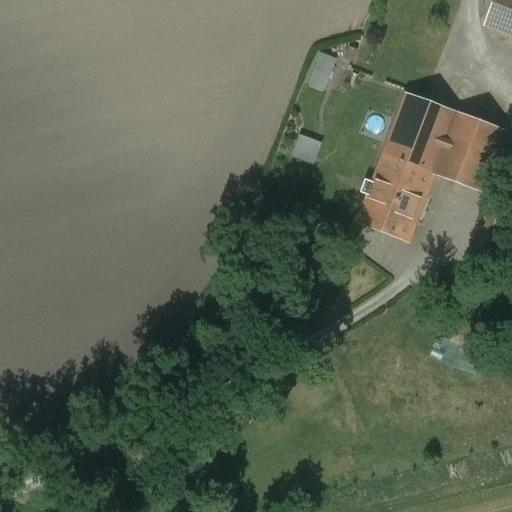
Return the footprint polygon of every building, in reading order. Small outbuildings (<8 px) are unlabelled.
[(511,0),(498,0),(492,18),(511,24),(511,0)] [(313,83),(330,89),(343,57),(326,51),(313,83)] [(511,124),(511,117),(416,82),(366,214),(420,235),(446,166),(490,183),(511,124)] [(319,170),(329,141),(304,132),(294,162),(319,170)] [(511,234),(511,208),(501,205),(487,242),(507,250),(511,234)] [(455,342),(496,354),(503,329),(463,317),(455,342)]
